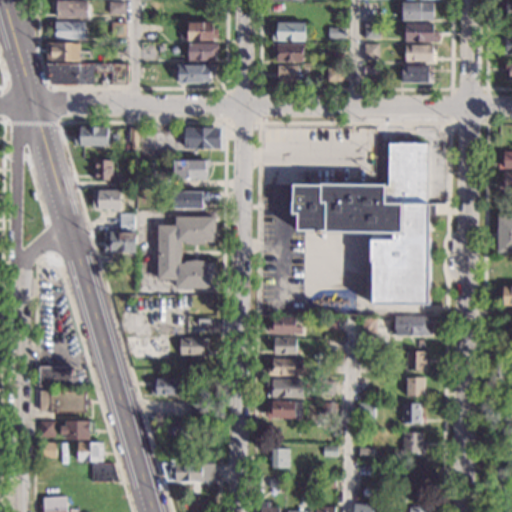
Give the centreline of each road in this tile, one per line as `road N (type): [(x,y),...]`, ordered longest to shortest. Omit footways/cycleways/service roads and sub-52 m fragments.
road 1 (residential): [(460,511),(469,0)]
road 2 (residential): [(244,0),(237,511)]
road 3 (residential): [(511,106),(31,103)]
road 4 (secondary): [(150,511),(31,103)]
road 5 (residential): [(15,511),(15,278)]
road 6 (residential): [(31,103),(15,145),(15,278)]
